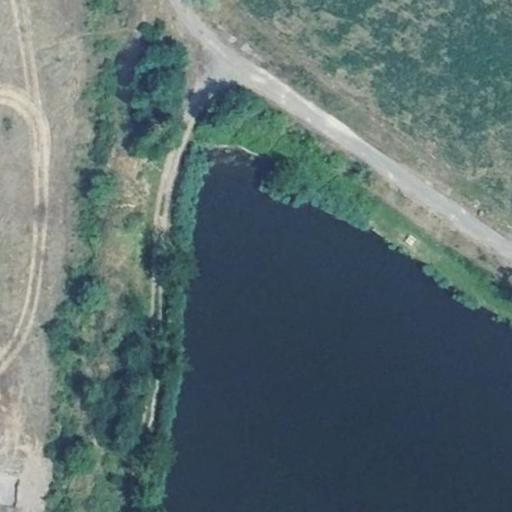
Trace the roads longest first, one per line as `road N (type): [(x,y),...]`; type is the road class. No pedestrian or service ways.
road 1 (track): [(218,60),(179,140),(162,205),(156,358),(134,511)]
road 2 (track): [(171,0),(218,60),(511,250)]
